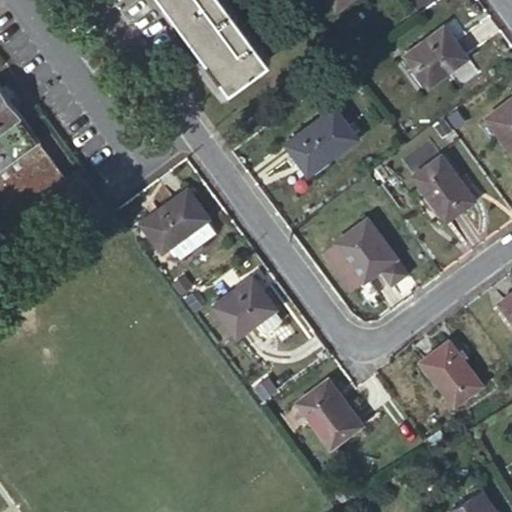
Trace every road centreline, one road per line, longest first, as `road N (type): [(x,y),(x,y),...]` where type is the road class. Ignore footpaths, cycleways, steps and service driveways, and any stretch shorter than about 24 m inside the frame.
road 1 (residential): [(101,0),(341,328),(360,342),(385,341),(511,245)]
road 2 (unknown): [(198,132),(139,156),(16,0)]
